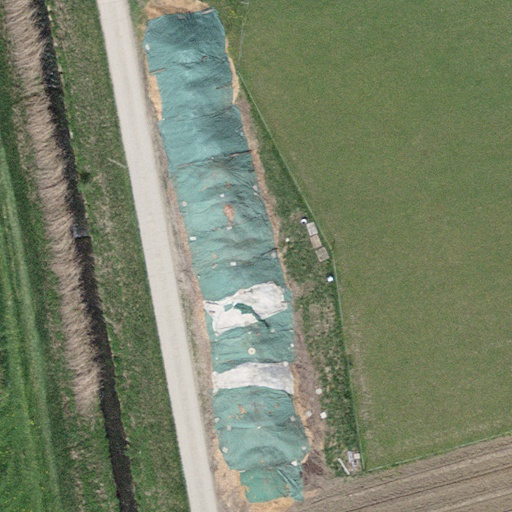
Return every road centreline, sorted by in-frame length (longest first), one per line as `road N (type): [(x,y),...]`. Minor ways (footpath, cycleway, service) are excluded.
road 1 (track): [(119,0),(214,511)]
road 2 (track): [(58,511),(0,194)]
